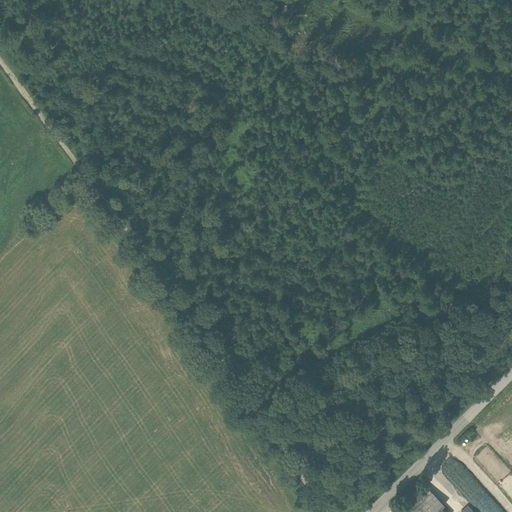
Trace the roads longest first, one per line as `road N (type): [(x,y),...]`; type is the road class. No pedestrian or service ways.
road 1 (track): [(324,511),(224,352),(0,47)]
road 2 (unclassified): [(376,511),(511,372)]
